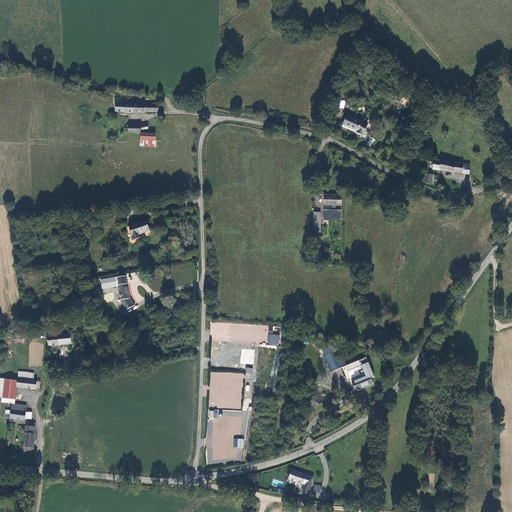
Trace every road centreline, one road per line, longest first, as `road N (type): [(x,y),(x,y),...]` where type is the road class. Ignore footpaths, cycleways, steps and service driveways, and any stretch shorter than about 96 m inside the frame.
road 1 (unclassified): [(192,480),(203,360),(199,152),(209,124),(243,119),(300,130),(446,198),(511,179)]
road 2 (tertiary): [(192,480),(277,461),(344,432),(378,407),(511,225)]
road 3 (tertiary): [(0,463),(192,480)]
